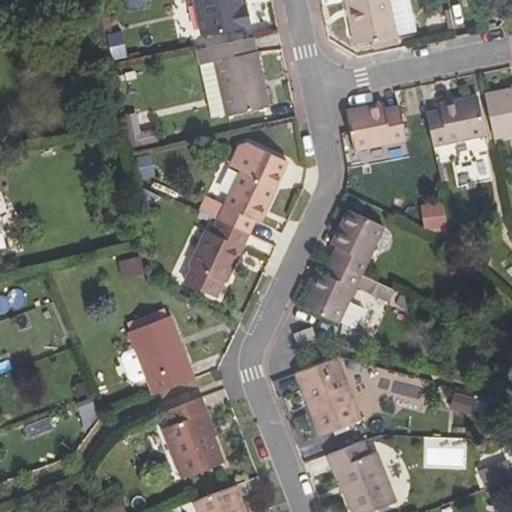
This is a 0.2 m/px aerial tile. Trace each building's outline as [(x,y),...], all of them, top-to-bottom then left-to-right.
[(121,0),(123,10),(144,5),(143,0),(121,0)] [(238,0),(193,0),(201,37),(248,28),(242,2),(239,3),(238,0)] [(345,0),(355,45),(398,36),(390,0),(345,0)] [(117,30),(103,32),(108,60),(121,58),(117,30)] [(270,107),(255,36),(197,49),(213,118),(225,115),(225,117),(270,107)] [(511,88),(485,95),(494,138),(511,134),(511,88)] [(486,135),(478,96),(440,104),(441,110),(426,113),(434,146),(486,135)] [(407,140),(400,106),(386,109),(385,103),(347,111),(352,138),(355,150),(407,140)] [(261,224),(278,188),(276,187),(288,162),(246,142),(239,144),(229,165),(240,170),(224,204),(206,195),(198,210),(217,219),(249,234),(256,221),(261,224)] [(148,155),(129,158),(133,178),(152,175),(148,155)] [(442,204),(418,205),(419,231),(443,231),(442,204)] [(362,274),(384,226),(348,209),(332,245),(338,248),(332,261),(362,274)] [(226,283),(249,234),(217,219),(211,232),(207,229),(190,265),(191,266),(184,282),(218,298),(225,282),(226,283)] [(116,261),(118,279),(141,276),(138,257),(116,261)] [(349,302),(356,286),(390,302),(395,290),(362,274),(332,261),(326,274),(319,271),(302,306),(339,324),(339,322),(349,302)] [(349,302),(339,322),(355,329),(365,310),(349,302)] [(131,331),(169,316),(165,307),(127,322),(131,331)] [(196,378),(171,315),(169,316),(131,331),(129,331),(136,349),(146,377),(153,395),(196,378)] [(317,338),(312,327),(294,334),(298,345),(317,338)] [(146,377),(136,349),(123,353),(121,358),(129,379),(134,382),(146,377)] [(362,420),(338,357),(331,360),(295,373),(320,436),(362,420)] [(376,370),(370,393),(425,408),(431,385),(376,370)] [(226,463),(202,398),(198,399),(165,412),(170,425),(163,428),(182,479),(226,463)] [(97,425),(93,401),(75,404),(80,428),(97,425)] [(49,416),(22,425),(26,438),(53,429),(49,416)] [(371,511),(397,502),(377,451),(369,455),(364,442),(327,456),(332,469),(335,468),(345,493),(352,511),(371,511)] [(511,476),(504,459),(475,472),(484,492),(511,479),(511,476)] [(345,493),(335,468),(332,469),(342,494),(345,493)] [(247,511),(237,485),(195,501),(199,511),(247,511)]
